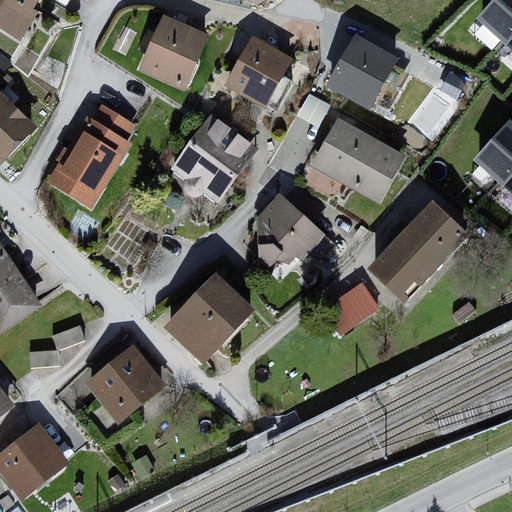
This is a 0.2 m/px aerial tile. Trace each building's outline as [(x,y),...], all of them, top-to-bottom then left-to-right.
[(36,0),(0,0),(0,33),(11,40),(36,0)] [(511,37),(511,0),(493,0),(477,18),(506,44),(511,37)] [(205,36),(159,17),(135,74),(182,93),(205,36)] [(289,60),(249,37),(219,86),(259,110),(289,60)] [(393,62),(350,37),(321,87),(364,112),(393,62)] [(0,98),(0,164),(32,131),(0,98)] [(135,130),(99,109),(90,123),(84,119),(77,134),(81,137),(59,175),(51,170),(43,186),(87,213),(96,199),(90,193),(108,165),(112,169),(127,145),(135,130)] [(207,116),(168,169),(212,202),(252,149),(207,116)] [(402,157),(334,119),(307,167),(376,205),(402,157)] [(511,175),(511,122),(510,120),(473,161),(502,187),(511,175)] [(323,237),(277,195),(246,228),(293,270),(323,237)] [(427,203),(363,270),(399,307),(466,242),(427,203)] [(0,258),(0,331),(33,310),(0,258)] [(197,365),(249,313),(211,273),(161,327),(197,365)] [(364,279),(329,301),(347,328),(381,306),(364,279)] [(131,352),(91,384),(119,419),(159,387),(131,352)] [(0,419),(12,410),(0,394),(0,419)] [(40,430),(0,460),(0,462),(24,494),(65,463),(40,430)]
